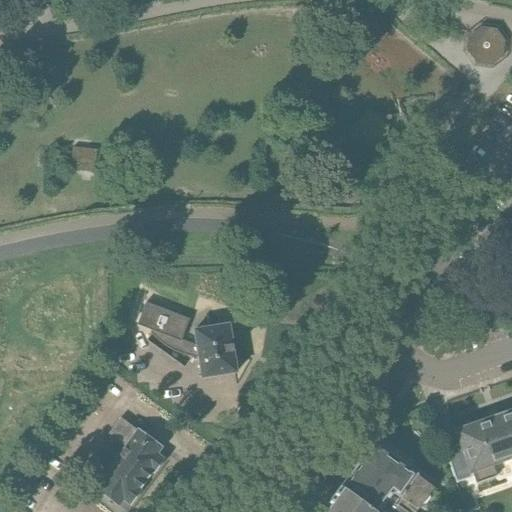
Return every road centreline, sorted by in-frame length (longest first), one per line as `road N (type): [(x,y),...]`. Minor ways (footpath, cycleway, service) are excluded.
road 1 (residential): [(381,342),(511,164)]
road 2 (residential): [(251,511),(381,342)]
road 3 (residential): [(381,342),(434,373),(511,348)]
